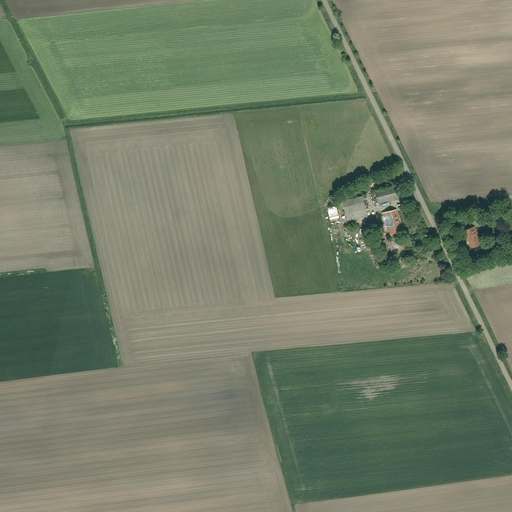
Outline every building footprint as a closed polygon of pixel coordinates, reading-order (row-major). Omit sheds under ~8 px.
[(376,190),(379,203),(398,198),(396,186),(376,190)] [(343,201),(348,221),(368,217),(363,196),(343,201)] [(327,208),(330,220),(339,218),(336,206),(327,208)] [(402,233),(397,210),(382,214),(388,237),(402,233)] [(475,227),(464,232),(471,249),(482,244),(475,227)]
